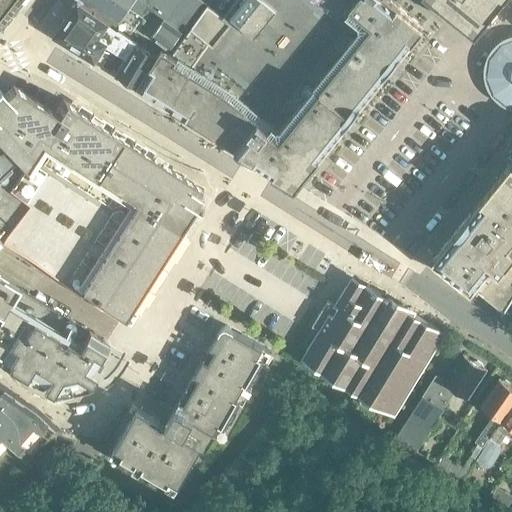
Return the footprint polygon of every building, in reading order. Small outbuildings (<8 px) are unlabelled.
[(0,0),(0,25),(19,0),(0,0)] [(84,0),(117,24),(131,33),(141,19),(144,21),(146,18),(136,11),(132,8),(120,0),(84,0)] [(120,0),(132,8),(136,11),(146,18),(148,15),(145,13),(149,8),(164,18),(182,32),(203,1),(201,0),(120,0)] [(295,184),(423,26),(391,0),(235,0),(223,16),(207,5),(172,54),(161,48),(156,55),(155,55),(146,70),(143,71),(141,75),(141,78),(138,84),(137,86),(247,154),(295,184)] [(436,0),(475,32),(500,0),(436,0)] [(113,26),(78,1),(66,19),(120,53),(127,58),(138,41),(133,37),(118,28),(113,26)] [(164,18),(151,36),(170,48),(182,32),(164,18)] [(120,53),(66,19),(57,32),(59,38),(110,70),(120,53)] [(146,70),(155,55),(154,54),(155,53),(138,41),(127,58),(117,74),(137,86),(138,84),(141,78),(141,75),(143,71),(146,70)] [(511,41),(503,45),(493,58),(492,59),(490,75),(490,76),(496,91),(509,102),(511,102),(511,41)] [(204,189),(70,104),(63,99),(55,111),(11,83),(0,93),(0,139),(25,161),(16,173),(6,188),(25,202),(12,220),(0,234),(0,241),(29,262),(31,259),(77,293),(96,308),(119,320),(122,318),(204,189)] [(25,202),(6,188),(0,183),(0,177),(11,164),(8,162),(15,154),(0,139),(0,234),(12,220),(25,202)] [(511,298),(511,160),(464,220),(435,255),(434,257),(471,288),(472,286),(504,311),(505,310),(511,298)] [(0,355),(52,387),(81,380),(107,341),(8,280),(0,275),(0,355)] [(319,329),(302,356),(391,411),(441,329),(367,284),(360,295),(345,286),(335,303),(328,298),(312,324),(319,329)] [(221,435),(270,350),(270,349),(228,325),(226,325),(225,325),(223,325),(222,326),(221,327),(166,422),(137,405),(110,452),(175,489),(202,443),(185,433),(193,418),(221,435)] [(395,437),(415,451),(456,390),(468,397),(477,383),(476,381),(485,368),(464,354),(447,381),(435,374),(395,437)] [(474,458),(511,402),(511,387),(499,378),(480,405),(492,413),(474,440),(478,443),(462,467),(440,453),(435,461),(462,478),(475,459),(474,458)] [(0,475),(14,459),(25,469),(53,437),(29,415),(0,394),(0,475)] [(511,402),(474,458),(475,459),(489,468),(503,446),(499,443),(506,433),(511,436),(511,402)]
